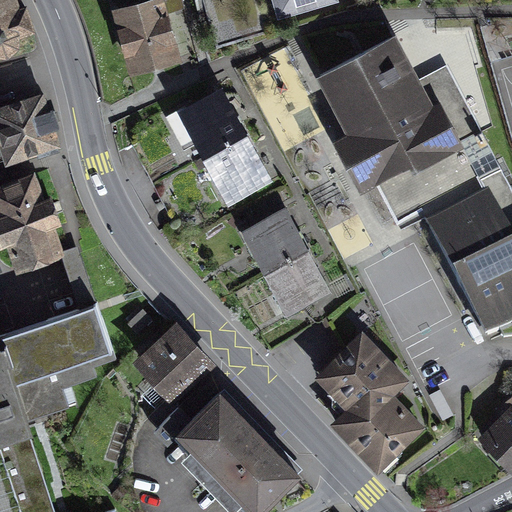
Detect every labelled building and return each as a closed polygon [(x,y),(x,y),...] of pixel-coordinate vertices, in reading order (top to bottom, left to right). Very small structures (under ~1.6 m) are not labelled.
[(0,0),(0,61),(8,62),(19,53),(20,41),(36,36),(26,8),(20,9),(16,0),(0,0)] [(130,81),(182,65),(169,17),(184,11),(181,0),(154,0),(155,1),(112,13),(130,81)] [(337,0),(271,0),(278,22),(339,4),(337,0)] [(486,346),(511,329),(511,236),(489,195),(480,200),(457,155),(464,151),(440,105),(434,109),(418,81),(395,40),(316,80),(346,138),(332,146),(361,199),(378,189),(395,222),(397,226),(419,214),(486,346)] [(437,72),(418,81),(434,109),(440,105),(464,151),(457,155),(480,200),(489,195),(511,236),(511,189),(448,67),(437,72)] [(272,178),(225,95),(180,119),(225,205),(272,178)] [(62,151),(44,97),(0,110),(0,165),(3,164),(5,171),(62,151)] [(43,189),(35,164),(0,175),(0,237),(6,236),(18,262),(59,248),(64,246),(55,218),(62,215),(51,187),(43,189)] [(331,295),(288,210),(242,235),(287,320),(331,295)] [(0,321),(0,511),(127,511),(125,505),(103,511),(55,511),(25,417),(76,401),(70,381),(97,372),(94,362),(115,356),(78,242),(64,246),(59,248),(76,300),(1,324),(0,321)] [(216,368),(177,324),(132,367),(169,407),(193,385),(197,387),(216,368)] [(378,477),(425,431),(395,400),(409,385),(362,333),(314,382),(344,416),(331,429),(378,477)] [(304,471),(225,390),(192,424),(178,408),(154,431),(171,450),(178,445),(243,511),(272,511),(302,482),(297,477),(304,471)] [(511,477),(511,398),(505,404),(510,409),(478,442),(511,477)]
